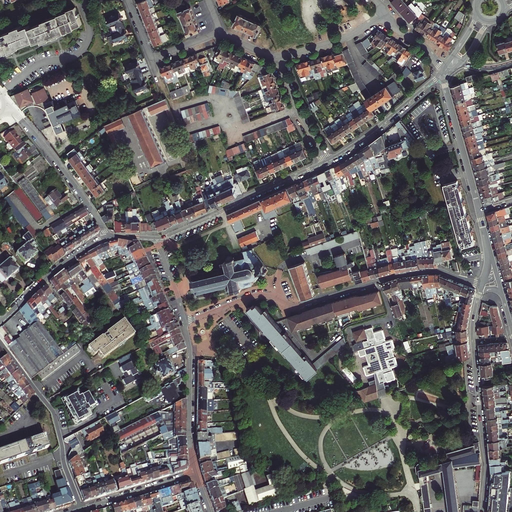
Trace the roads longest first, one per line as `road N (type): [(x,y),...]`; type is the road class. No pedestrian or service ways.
road 1 (residential): [(184,322),(257,294),(298,305),(416,271),(481,283)]
road 2 (residential): [(479,292),(471,334),(486,464),(482,511)]
road 3 (residential): [(325,162),(155,238)]
road 4 (residential): [(108,237),(10,107)]
road 5 (residential): [(195,473),(184,322)]
road 6 (residential): [(442,70),(325,162)]
road 7 (residential): [(108,237),(57,268),(0,322)]
road 8 (residential): [(479,211),(444,84)]
road 9 (residential): [(0,341),(52,410),(62,454)]
